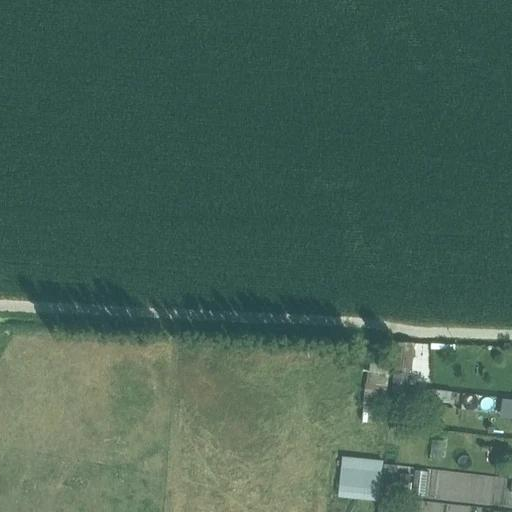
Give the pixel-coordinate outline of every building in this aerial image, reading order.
[(398,343),(392,386),(408,388),(411,355),(439,356),(438,358),(453,358),(454,348),(420,346),(420,345),(413,345),(412,344),(398,343)] [(361,426),(382,429),(389,375),(387,375),(388,358),(370,357),(368,384),(365,384),(361,426)] [(408,388),(392,386),(388,424),(405,426),(408,402),(402,402),(402,398),(450,404),(451,393),(408,388)] [(431,441),(429,459),(442,460),(444,442),(431,441)] [(379,498),(382,465),(382,462),(342,458),(338,498),(379,502),(379,498)] [(379,498),(394,499),(397,467),(382,465),(379,498)] [(426,473),(415,472),(413,496),(424,497),(426,473)] [(410,476),(400,475),(399,483),(398,483),(397,495),(410,497),(411,484),(409,484),(410,476)] [(379,502),(378,511),(392,511),(394,499),(379,498),(379,502)]
